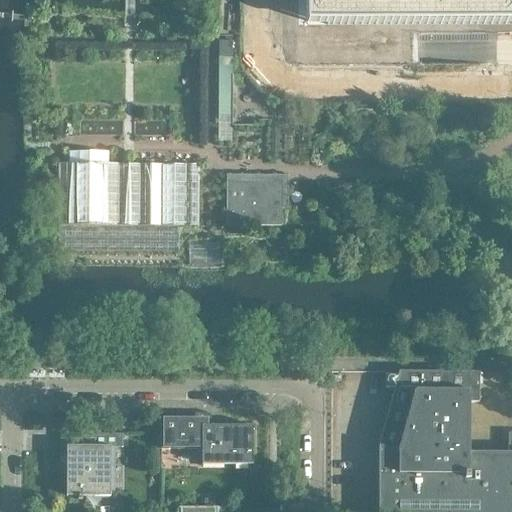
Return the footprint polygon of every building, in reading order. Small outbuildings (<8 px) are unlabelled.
[(511,0),(305,0),(306,25),(511,25),(511,0)] [(232,141),(232,57),(219,57),(218,141),(232,141)] [(198,226),(199,165),(139,164),(59,164),(58,225),(60,225),(179,226),(198,226)] [(282,227),(282,201),(282,184),(226,183),(226,226),(282,227)] [(179,253),(179,233),(179,226),(60,225),(59,252),(179,253)] [(222,263),(222,238),(189,238),(189,263),(222,263)] [(511,511),(511,443),(508,443),(508,453),(468,453),(469,403),(479,403),(479,381),(481,381),(481,376),(479,376),(479,373),(399,372),(378,446),(378,511),(511,511)] [(253,465),(253,426),(197,426),(197,414),(182,414),(182,420),(161,420),(161,450),(202,450),(202,465),(253,465)] [(110,497),(111,448),(122,448),(122,435),(83,434),(82,447),(67,446),(66,497),(110,497)]
